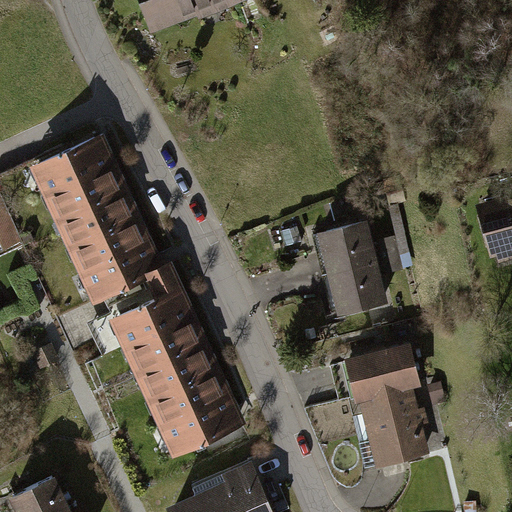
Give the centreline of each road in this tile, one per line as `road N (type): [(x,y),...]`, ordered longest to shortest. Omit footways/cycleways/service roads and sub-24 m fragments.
road 1 (residential): [(323,511),(231,299),(75,0)]
road 2 (track): [(135,511),(66,354)]
